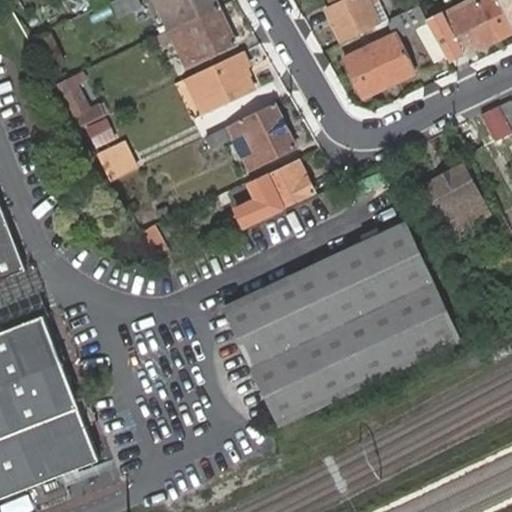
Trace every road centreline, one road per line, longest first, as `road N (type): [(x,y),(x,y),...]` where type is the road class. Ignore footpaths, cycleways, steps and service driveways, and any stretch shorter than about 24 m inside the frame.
road 1 (residential): [(263,0),(349,139),(365,142),(511,73)]
road 2 (residential): [(154,363),(167,311),(370,214)]
